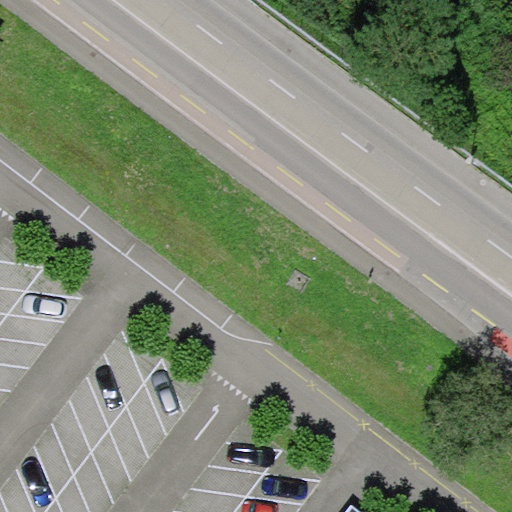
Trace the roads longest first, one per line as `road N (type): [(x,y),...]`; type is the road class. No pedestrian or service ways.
road 1 (primary): [(95,0),(511,313)]
road 2 (primary): [(511,243),(179,0)]
